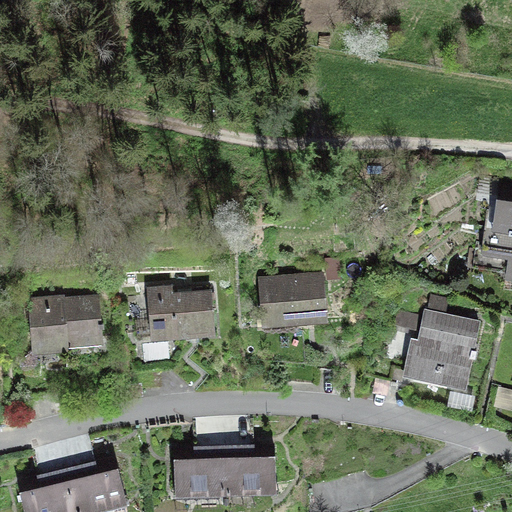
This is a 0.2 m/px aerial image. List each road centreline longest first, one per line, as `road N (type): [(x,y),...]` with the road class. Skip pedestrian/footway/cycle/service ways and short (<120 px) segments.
road 1 (residential): [(511,452),(396,418),(272,402),(170,405),(0,441)]
road 2 (track): [(0,104),(302,137)]
road 3 (track): [(302,137),(511,151)]
road 4 (track): [(302,137),(278,54),(285,0)]
